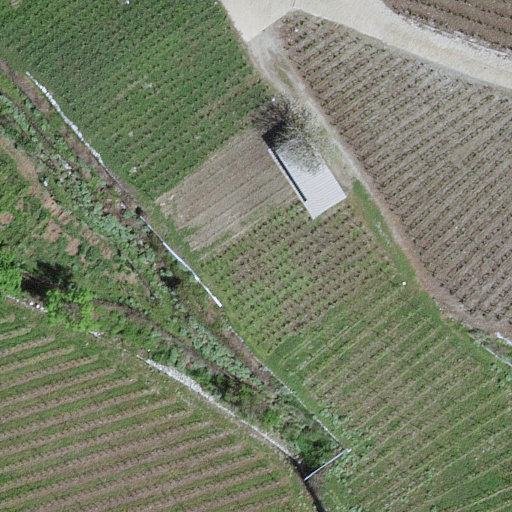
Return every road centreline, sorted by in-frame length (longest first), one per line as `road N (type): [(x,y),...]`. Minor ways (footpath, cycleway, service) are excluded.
road 1 (track): [(248,0),(249,32),(273,79),(421,292),(465,338)]
road 2 (track): [(0,305),(304,477),(319,511)]
road 3 (track): [(511,85),(283,0)]
